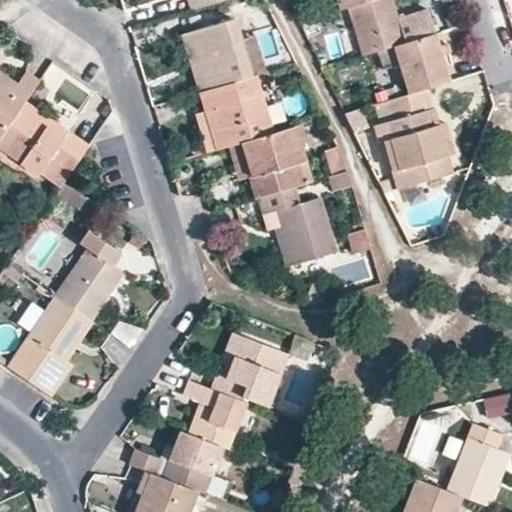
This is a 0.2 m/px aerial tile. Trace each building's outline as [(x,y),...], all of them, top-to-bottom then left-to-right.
[(187,0),(190,10),(196,9),(192,0),(187,0)] [(192,0),(196,9),(224,0),(192,0)] [(341,0),(344,10),(352,8),(376,0),(341,0)] [(398,46),(438,33),(430,9),(403,19),(396,0),(376,0),(352,8),(367,55),(398,46)] [(199,92),(252,76),(234,19),(190,33),(202,72),(194,74),(199,92)] [(183,35),(194,74),(202,72),(190,33),(183,35)] [(438,33),(398,46),(413,94),(430,89),(453,82),(449,70),(442,47),(438,33)] [(452,45),(442,47),(449,70),(458,67),(452,45)] [(12,91),(0,83),(0,135),(24,100),(39,79),(26,70),(12,91)] [(255,75),(252,76),(199,92),(205,114),(217,149),(227,146),(240,142),(273,132),(255,75)] [(430,89),(413,94),(389,101),(395,118),(379,123),(384,142),(390,140),(397,138),(406,166),(400,168),(406,187),(450,174),(445,156),(451,155),(444,133),(438,134),(429,110),(436,108),(430,89)] [(24,100),(0,135),(0,139),(24,156),(20,161),(38,175),(46,163),(52,166),(48,172),(46,176),(60,185),(63,180),(87,143),(24,100)] [(440,119),(436,108),(429,110),(438,134),(444,133),(451,155),(460,151),(449,117),(440,119)] [(363,109),(348,114),(358,134),(372,129),(363,109)] [(209,151),(217,149),(205,114),(198,115),(209,151)] [(295,125),(287,127),(297,162),(305,159),(295,125)] [(273,132),(240,142),(251,176),(248,177),(253,198),(257,197),(293,185),(303,182),(297,162),(287,127),(273,132)] [(390,140),(400,168),(406,166),(397,138),(390,140)] [(237,180),(248,177),(251,176),(240,142),(227,146),(237,180)] [(324,146),(331,174),(346,170),(342,153),(336,142),(324,146)] [(457,172),(451,155),(445,156),(450,174),(457,172)] [(346,170),(331,174),(327,175),(332,189),(350,183),(346,170)] [(87,196),(63,180),(60,185),(57,190),(80,206),(87,196)] [(293,185),(257,197),(262,214),(277,210),(281,225),(293,264),(335,251),(319,197),(298,203),(293,185)] [(286,266),(293,264),(281,225),(275,228),(286,266)] [(346,233),(352,253),(369,247),(363,228),(346,233)] [(56,296),(92,319),(124,272),(112,263),(120,252),(96,236),(56,296)] [(92,319),(56,296),(9,366),(51,394),(63,375),(56,371),(92,319)] [(232,332),(217,371),(228,375),(244,336),(232,332)] [(304,353),(308,342),(290,335),(286,346),(304,353)] [(210,388),(246,401),(266,409),(287,353),(244,336),(228,375),(217,371),(210,388)] [(201,401),(189,434),(222,446),(228,449),(246,401),(210,388),(187,379),(182,394),(201,401)] [(511,406),(509,394),(485,399),(488,416),(511,410),(511,406)] [(301,403),(295,421),(309,426),(315,409),(301,403)] [(447,490),(461,495),(488,506),(508,452),(496,447),(501,433),(474,423),(447,490)] [(222,446),(189,434),(180,431),(162,477),(197,490),(204,493),(213,471),(222,446)] [(449,438),(443,457),(457,462),(463,442),(449,438)] [(222,446),(213,471),(222,474),(231,450),(228,449),(222,446)] [(128,464),(150,472),(154,474),(161,458),(133,448),(128,464)] [(188,511),(197,490),(162,477),(154,474),(150,472),(134,511),(188,511)] [(454,511),(461,495),(447,490),(415,477),(401,511),(454,511)]
